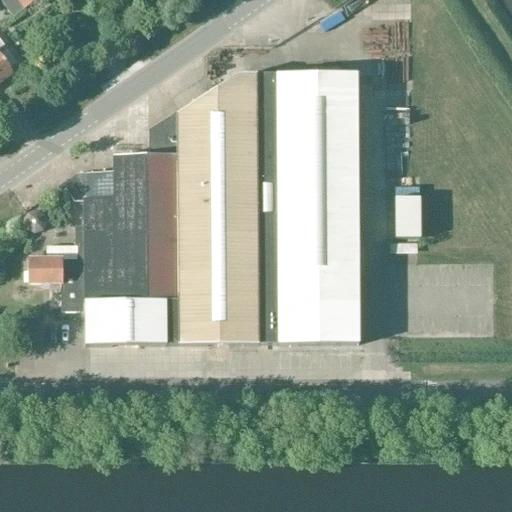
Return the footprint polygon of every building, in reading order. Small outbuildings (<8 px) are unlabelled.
[(16,0),(24,10),(38,0),(16,0)] [(0,87),(14,78),(0,56),(0,87)] [(76,176),(57,189),(61,195),(66,192),(74,204),(83,204),(84,232),(84,248),(77,248),(77,249),(73,249),(46,249),(46,262),(27,262),(27,287),(61,287),(61,315),(83,314),(82,350),(357,347),(355,78),(238,79),(148,136),(148,159),(112,159),(112,175),(76,176)] [(379,196),(378,236),(404,237),(405,196),(379,196)] [(29,216),(26,223),(28,230),(35,234),(43,231),(46,224),(44,217),(37,213),(29,216)] [(84,248),(84,232),(73,233),(73,249),(77,249),(77,248),(84,248)] [(404,253),(403,242),(376,242),(376,253),(404,253)]
